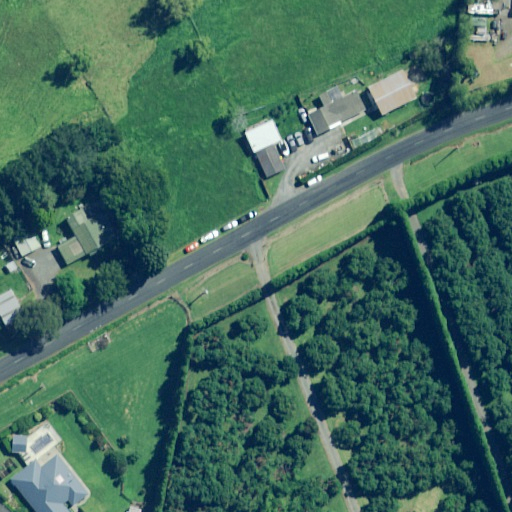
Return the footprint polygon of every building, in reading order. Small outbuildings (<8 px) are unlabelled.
[(487,50),(488,26),(480,26),(479,33),(471,32),(470,50),(487,50)] [(421,94),(408,66),(373,83),(386,111),(421,94)] [(368,105),(358,88),(336,101),(329,90),(322,94),(327,104),(310,114),(321,132),(368,105)] [(287,136),(278,116),(248,129),(257,150),(287,136)] [(91,217),(86,206),(68,215),(77,234),(59,243),(69,262),(121,236),(107,209),(91,217)] [(43,245),(34,226),(16,235),(24,253),(43,245)] [(29,314),(14,287),(0,294),(0,311),(1,311),(8,325),(29,314)] [(90,491),(59,453),(43,466),(37,459),(13,478),(39,511),(72,511),(64,501),(69,497),(74,503),(90,491)] [(0,475),(1,475),(3,477),(17,466),(9,457),(0,463),(0,475)] [(127,499),(120,488),(106,497),(114,508),(127,499)]
